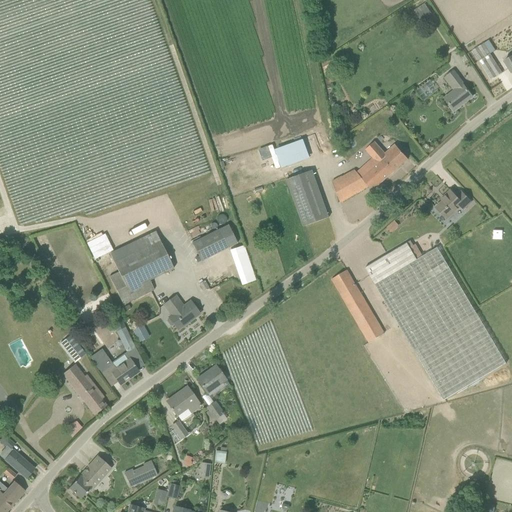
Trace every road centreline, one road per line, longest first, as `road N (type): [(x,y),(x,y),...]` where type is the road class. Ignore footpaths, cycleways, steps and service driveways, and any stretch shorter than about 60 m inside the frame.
road 1 (unclassified): [(30,498),(121,404),(328,254),(511,96)]
road 2 (track): [(222,329),(159,208),(101,226),(74,219),(16,232),(0,183)]
road 3 (track): [(299,0),(331,133)]
